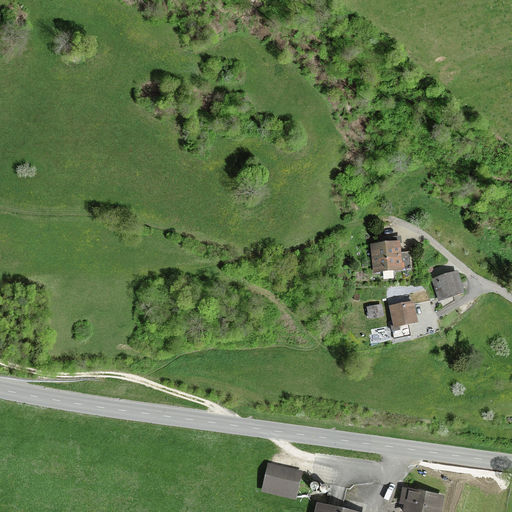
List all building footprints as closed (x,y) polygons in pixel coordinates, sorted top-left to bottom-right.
[(441,214),(446,211),(443,206),(437,209),(441,214)] [(392,271),(410,269),(409,253),(398,254),(397,244),(372,247),(374,273),(382,272),(382,279),(392,278),(392,271)] [(454,273),(433,279),(442,309),(454,302),(451,294),(460,291),(461,295),(454,273)] [(390,326),(393,340),(409,336),(406,323),(414,322),(411,305),(391,309),(394,325),(390,326)] [(380,306),(367,309),(369,319),(382,316),(380,306)] [(301,474),(268,467),(263,491),(295,499),(301,474)] [(441,511),(444,498),(404,490),(401,504),(406,505),(404,511),(441,511)]
